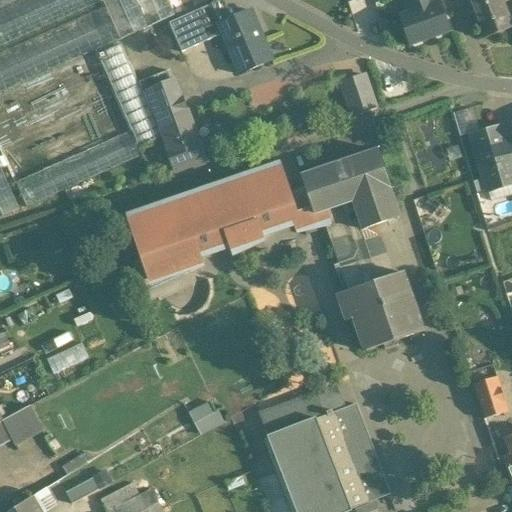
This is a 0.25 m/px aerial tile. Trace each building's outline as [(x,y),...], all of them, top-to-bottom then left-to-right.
[(102,0),(18,0),(0,8),(0,45),(103,0),(102,0)] [(134,0),(102,0),(103,0),(106,8),(120,39),(147,28),(134,0)] [(174,15),(167,0),(134,0),(147,28),(174,15)] [(439,0),(398,0),(404,13),(439,0)] [(404,13),(399,15),(411,47),(451,32),(439,0),(404,13)] [(467,0),(483,40),(511,28),(511,21),(505,4),(503,0),(467,0)] [(211,6),(169,24),(182,53),(222,35),(218,26),(219,25),(211,6)] [(106,8),(0,54),(0,92),(120,39),(106,8)] [(219,25),(218,26),(222,35),(239,75),(272,61),(265,44),(263,44),(257,30),(258,29),(251,12),(219,25)] [(152,33),(129,43),(136,62),(160,52),(152,33)] [(123,45),(0,99),(0,137),(113,88),(105,69),(128,58),(123,45)] [(128,58),(105,69),(113,88),(116,94),(130,126),(140,148),(163,138),(157,122),(153,111),(140,116),(134,98),(129,85),(139,82),(128,58)] [(365,76),(341,84),(352,117),(376,109),(365,76)] [(177,82),(134,98),(140,116),(153,111),(157,122),(188,111),(177,82)] [(116,94),(0,146),(14,177),(130,126),(116,94)] [(188,111),(157,122),(163,138),(175,171),(206,159),(188,110),(188,111)] [(130,126),(14,177),(27,207),(143,155),(140,148),(130,126)] [(511,159),(503,126),(473,134),(489,192),(511,185),(511,159)] [(307,192),(306,192),(314,215),(324,212),(337,207),(389,190),(391,189),(378,151),(301,178),(302,179),(303,179),(307,192)] [(0,166),(0,217),(19,209),(0,166)] [(280,169),(129,221),(141,255),(149,252),(151,258),(134,264),(147,293),(202,268),(197,254),(229,243),(233,254),(263,240),(260,232),(294,220),(298,232),(301,231),(304,230),(306,236),(317,232),(315,227),(325,225),(328,225),(324,212),(314,215),(306,192),(289,198),(280,169)] [(389,190),(337,207),(343,222),(358,217),(363,231),(366,231),(365,229),(396,218),(397,220),(399,219),(389,190)] [(337,207),(324,212),(328,225),(351,291),(365,287),(343,222),(337,207)] [(365,287),(351,291),(339,296),(348,322),(355,320),(366,352),(384,346),(385,351),(398,346),(396,342),(422,333),(402,274),(365,287)] [(475,392),(479,404),(495,399),(491,386),(475,392)] [(259,414),(268,437),(316,419),(317,419),(327,415),(318,392),(292,401),(259,414)] [(504,459),(504,458),(511,454),(511,425),(503,397),(495,399),(479,404),(498,462),(504,459)] [(327,415),(317,419),(351,510),(390,495),(355,404),(334,413),(333,410),(328,412),(328,415),(327,415)] [(213,405),(192,416),(201,434),(222,423),(213,405)] [(42,430),(30,407),(3,421),(2,422),(11,438),(14,445),(42,430)] [(316,419),(268,437),(281,471),(296,511),(351,511),(352,511),(351,510),(317,419),(316,419)] [(2,422),(0,423),(0,443),(11,438),(2,422)] [(296,511),(281,471),(256,481),(268,511),(296,511)] [(92,479),(66,493),(72,505),(99,490),(92,479)] [(133,484),(101,502),(106,511),(108,511),(139,494),(133,484)] [(31,498),(9,511),(39,511),(35,504),(50,495),(46,488),(31,498)] [(139,494),(108,511),(142,511),(158,503),(150,488),(139,494)]
